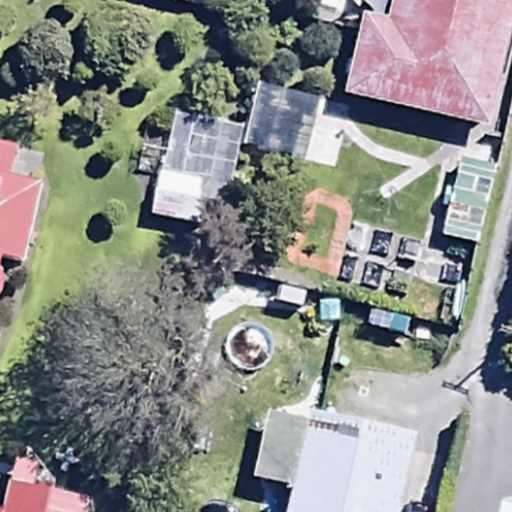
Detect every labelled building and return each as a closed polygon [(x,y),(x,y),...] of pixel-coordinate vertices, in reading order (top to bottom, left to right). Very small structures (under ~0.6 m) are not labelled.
[(474,128),(506,0),(384,0),(380,18),(355,11),(334,93),(474,128)] [(316,105),(253,91),(240,146),(304,161),(316,105)] [(0,259),(14,263),(35,182),(3,173),(10,147),(0,144),(0,259)] [(496,168),(451,159),(436,234),(480,243),(496,168)] [(213,180),(159,168),(147,218),(202,230),(213,180)] [(387,511),(407,434),(302,404),(299,416),(262,407),(245,475),(286,486),(279,511),(387,511)] [(511,511),(511,501),(495,498),(491,511),(511,511)]
